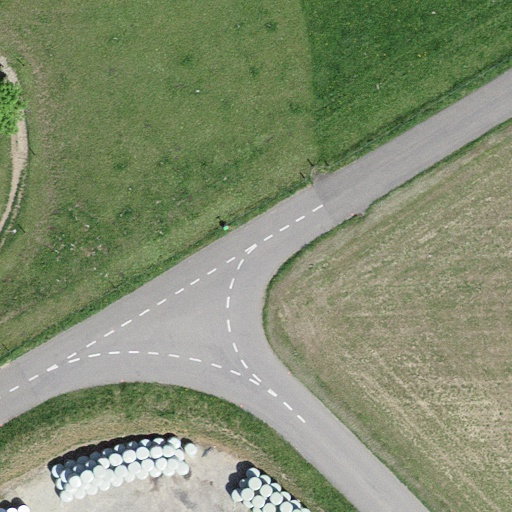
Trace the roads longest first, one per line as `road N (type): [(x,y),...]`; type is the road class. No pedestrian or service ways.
road 1 (residential): [(511,98),(170,315)]
road 2 (residential): [(170,315),(280,404),(384,511)]
road 3 (residential): [(170,315),(0,403)]
